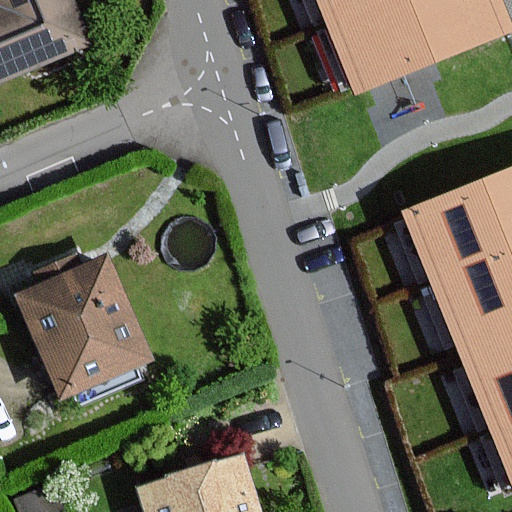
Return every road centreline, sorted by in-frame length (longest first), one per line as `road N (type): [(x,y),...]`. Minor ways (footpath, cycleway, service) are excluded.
road 1 (residential): [(357,511),(221,84)]
road 2 (residential): [(0,178),(221,84)]
